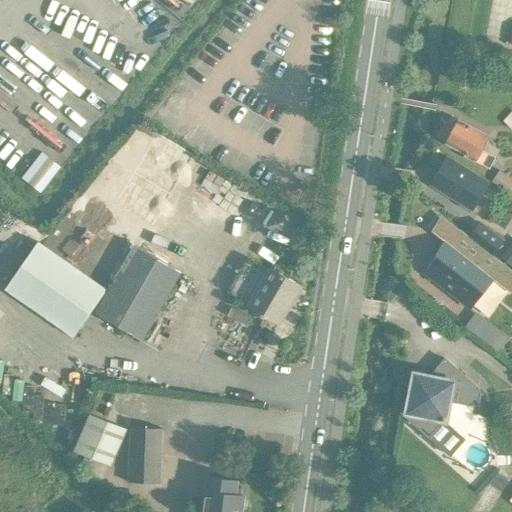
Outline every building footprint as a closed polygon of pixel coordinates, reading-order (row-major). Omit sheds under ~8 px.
[(490,167),(495,157),(481,150),(489,135),(459,119),(445,144),(490,167)] [(159,132),(116,204),(153,226),(196,154),(159,132)] [(44,189),(62,163),(44,151),(26,177),(44,189)] [(472,209),(488,182),(447,157),(431,184),(472,209)] [(511,194),(511,179),(500,172),(493,182),(511,194)] [(480,221),(469,236),(493,255),(505,240),(480,221)] [(112,231),(110,234),(96,227),(82,251),(96,258),(93,263),(116,277),(96,311),(142,340),(182,272),(112,231)] [(469,236),(460,229),(448,244),(426,273),(469,307),(493,277),(511,291),(511,289),(511,269),(493,255),(469,236)] [(511,242),(500,257),(511,266),(511,242)] [(72,336),(105,289),(40,244),(8,290),(72,336)] [(281,322),(303,285),(271,267),(270,269),(248,256),(228,291),(251,304),(250,305),(281,322)] [(507,337),(486,321),(476,335),(496,351),(507,337)] [(481,390),(480,389),(445,355),(430,374),(413,371),(405,415),(450,455),(465,439),(448,423),(452,402),(468,404),(470,405),(471,405),(472,405),(474,405),(474,404),(476,404),(477,403),(478,402),(480,401),(481,400),(481,398),(482,397),(482,396),(482,395),(482,393),(482,392),(481,390)] [(89,414),(74,450),(112,466),(127,430),(89,414)] [(161,485),(162,429),(132,428),(130,484),(161,485)] [(240,511),(242,498),(234,497),(236,482),(209,479),(204,511),(240,511)]
